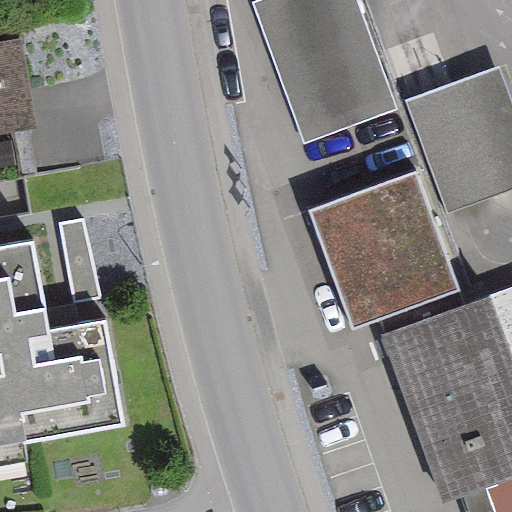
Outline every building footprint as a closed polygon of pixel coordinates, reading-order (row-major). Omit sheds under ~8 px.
[(307,147),(397,114),(354,0),(272,0),(255,6),(307,147)] [(25,32),(0,36),(0,133),(41,126),(25,32)] [(431,99),(406,108),(448,222),(474,213),(511,198),(511,105),(500,73),(431,99)] [(461,302),(417,181),(307,222),(352,342),(461,302)] [(33,233),(0,239),(0,445),(126,421),(105,318),(52,328),(33,233)] [(493,314),(511,366),(511,304),(493,311),(493,314)] [(511,366),(493,314),(390,351),(446,510),(468,502),(511,486),(511,366)] [(511,511),(511,486),(468,502),(471,511),(511,511)]
